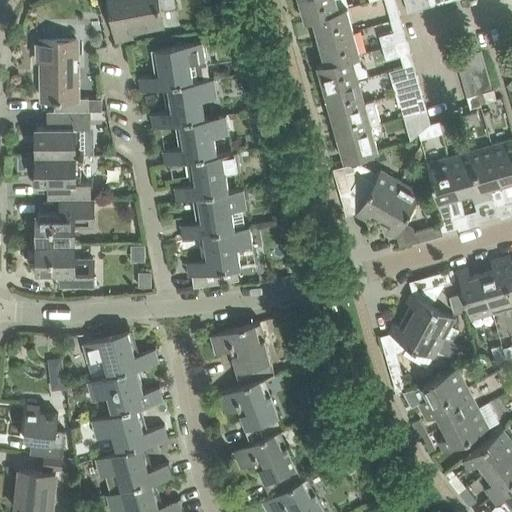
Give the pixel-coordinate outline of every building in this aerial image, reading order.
[(163,22),(161,9),(176,6),(175,0),(110,0),(117,39),(133,36),(131,28),(163,22)] [(340,9),(340,8),(337,0),(299,0),(305,19),(313,17),(340,9)] [(385,0),(391,20),(402,17),(396,0),(385,0)] [(405,0),(408,11),(432,4),(431,0),(405,0)] [(354,30),(347,6),(340,8),(340,9),(313,17),(320,40),(354,30)] [(379,35),(382,47),(408,40),(402,17),(391,20),(394,31),(379,35)] [(320,40),(326,62),(326,63),(359,53),(360,53),(354,30),(320,40)] [(43,98),(54,98),(55,110),(89,110),(89,97),(78,97),(77,38),(40,39),(37,40),(37,42),(37,58),(38,59),(39,61),(42,61),(43,98)] [(139,76),(141,90),(168,85),(167,84),(195,80),(192,61),(206,59),(203,40),(175,45),(156,48),(160,73),(139,76)] [(400,56),(403,67),(415,64),(408,40),(382,47),(386,60),(400,56)] [(482,49),(456,56),(460,70),(485,63),(482,49)] [(324,89),(359,79),(369,76),(367,68),(363,66),(359,53),(326,63),(326,62),(317,64),(324,89)] [(489,75),(485,63),(460,70),(463,82),(489,75)] [(421,86),(415,64),(403,67),(406,78),(392,82),(395,94),(421,86)] [(463,82),(467,95),(478,92),(484,91),(493,89),(489,75),(463,82)] [(207,117),(207,116),(204,97),(219,95),(216,77),(195,80),(167,84),(168,85),(171,109),(150,113),(153,126),(180,122),(179,121),(207,117)] [(331,112),(365,102),(359,79),(324,89),(331,112)] [(403,116),(403,117),(428,110),(421,86),(395,94),(399,105),(401,105),(404,116),(403,116)] [(470,107),(482,104),(478,92),(467,95),(470,107)] [(337,136),(372,126),(372,125),(381,122),(375,100),(365,102),(331,112),(337,136)] [(89,126),(89,117),(89,110),(55,110),(49,110),(49,125),(37,125),(37,126),(41,126),(41,154),(81,154),(81,126),(89,126)] [(431,123),(428,110),(403,117),(410,140),(431,123)] [(162,149),(164,163),(191,159),(191,158),(219,153),(216,134),(230,132),(227,113),(207,116),(207,117),(179,121),(180,122),(183,146),(162,149)] [(344,158),(378,149),(372,126),(337,136),(344,158)] [(511,137),(492,143),(503,182),(511,179),(511,137)] [(470,150),(484,197),(494,195),(498,204),(502,217),(511,214),(508,201),(503,182),(492,143),(470,150)] [(174,186),(176,199),(197,196),(197,195),(230,190),(227,171),(242,168),(239,149),(219,153),(191,158),(191,159),(195,182),(174,186)] [(470,150),(449,156),(460,194),(471,191),(474,200),(484,197),(470,150)] [(49,198),(61,198),(90,198),(90,181),(81,181),(81,154),(41,154),(41,181),(37,181),(37,183),(49,183),(49,198)] [(451,207),(448,197),(460,194),(449,156),(427,162),(440,210),(451,207)] [(381,169),(379,172),(359,161),(334,168),(342,196),(352,193),(351,191),(355,190),(366,195),(357,212),(366,217),(371,208),(382,214),(401,180),(381,169)] [(396,234),(421,191),(401,180),(382,214),(392,220),(387,229),(396,234)] [(180,223),(182,237),(203,233),(236,228),(236,227),(233,208),(248,206),(245,188),(230,190),(197,195),(197,196),(201,220),(180,223)] [(94,198),(90,198),(61,198),(61,211),(38,212),(38,242),(74,241),(74,226),(94,226),(94,198)] [(475,210),(465,213),(469,226),(479,224),(475,210)] [(459,229),(469,226),(465,213),(455,216),(459,229)] [(440,223),(415,230),(418,241),(443,234),(440,223)] [(253,244),(250,225),(236,227),(236,228),(203,233),(207,257),(186,261),(188,274),(192,274),(194,286),(239,279),(237,267),(241,266),(238,246),(253,244)] [(93,257),(75,257),(74,241),(38,242),(38,272),(61,272),(61,285),(93,285),(93,265),(93,257)] [(501,258),(511,296),(511,258),(511,259),(511,255),(501,258)] [(493,311),(511,305),(511,296),(501,258),(491,260),(494,270),(482,273),(493,311)] [(493,311),(482,273),(470,276),(468,267),(458,270),(463,289),(471,318),(493,311)] [(430,286),(456,279),(453,268),(427,275),(430,286)] [(407,301),(411,303),(405,314),(445,336),(456,316),(413,292),(407,301)] [(434,356),(445,336),(405,314),(399,325),(396,322),(390,332),(395,351),(396,351),(397,351),(403,350),(401,354),(414,360),(419,348),(434,356)] [(246,383),(266,376),(276,373),(266,339),(260,320),(210,334),(215,352),(231,348),(233,356),(238,354),(246,383)] [(88,360),(103,356),(108,374),(108,375),(134,368),(160,361),(156,347),(136,353),(129,329),(83,341),(88,360)] [(496,360),(506,357),(503,347),(502,344),(492,347),(496,360)] [(511,344),(511,345),(503,347),(506,357),(511,355),(511,344)] [(395,351),(386,353),(393,378),(393,380),(404,377),(402,370),(397,351),(396,351),(395,351)] [(50,362),(51,388),(64,387),(63,362),(50,362)] [(428,396),(419,400),(424,409),(468,386),(457,365),(422,384),(428,396)] [(107,395),(112,412),(112,413),(138,406),(164,399),(161,386),(140,391),(134,368),(108,375),(108,374),(88,380),(93,398),(107,395)] [(246,412),(256,439),(257,440),(280,429),(284,428),(266,376),(246,383),(216,394),(223,412),(238,406),(241,414),(246,412)] [(404,377),(393,380),(397,392),(407,389),(404,377)] [(429,418),(437,414),(443,425),(479,407),(468,386),(424,409),(429,418)] [(32,438),(30,452),(45,454),(62,455),(65,428),(56,427),(58,411),(39,409),(40,404),(27,403),(24,438),(32,438)] [(111,432),(116,450),(116,451),(142,444),(169,437),(165,424),(145,429),(138,406),(112,413),(112,412),(91,418),(97,436),(111,432)] [(445,449),(489,426),(479,407),(443,425),(449,435),(440,440),(445,449)] [(413,421),(420,436),(428,432),(420,417),(413,421)] [(471,467),(479,461),(486,471),(511,450),(511,439),(503,428),(464,458),(471,467)] [(280,429),(257,440),(256,439),(233,450),(241,467),(255,460),(259,468),(264,466),(276,492),(276,494),(303,479),(302,478),(280,429)] [(436,447),(428,432),(420,436),(428,451),(436,447)] [(106,473),(109,487),(120,484),(121,489),(121,490),(153,481),(173,475),(170,462),(149,468),(142,444),(116,451),(116,450),(97,456),(102,475),(106,473)] [(511,479),(511,450),(486,471),(494,480),(486,486),(492,494),(511,479)] [(73,470),(75,457),(62,455),(45,454),(44,467),(73,470)] [(20,468),(16,509),(42,511),(51,511),(56,471),(20,468)] [(449,478),(460,491),(467,486),(456,473),(449,478)] [(286,511),(326,511),(307,476),(302,478),(303,479),(276,494),(276,492),(262,500),(268,511),(279,511),(285,509),(286,511)] [(510,509),(511,507),(511,479),(492,494),(498,502),(502,499),(510,509)] [(180,498),(159,504),(153,481),(121,490),(121,489),(107,493),(112,511),(126,507),(127,511),(181,511),(183,511),(180,498)] [(477,499),(467,486),(460,491),(470,504),(477,499)]
